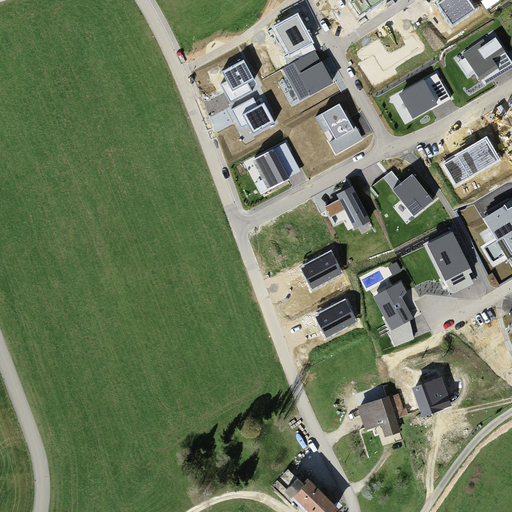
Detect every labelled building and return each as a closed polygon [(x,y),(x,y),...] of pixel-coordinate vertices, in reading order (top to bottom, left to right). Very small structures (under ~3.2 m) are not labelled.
[(383,0),(353,0),(350,2),(359,16),(383,0)] [(473,10),(466,0),(444,0),(439,4),(453,23),(473,10)] [(310,42),(297,16),(275,27),(289,53),(310,42)] [(483,40),(463,54),(484,85),(511,65),(511,63),(495,38),(486,45),(483,40)] [(332,82),(315,51),(283,69),(300,100),(332,82)] [(253,79),(243,61),(223,72),(228,81),(222,85),(231,101),(250,90),(246,83),(253,79)] [(423,81),(399,94),(413,117),(436,104),(423,81)] [(252,100),(233,110),(241,126),(248,123),(253,132),(273,122),(263,104),(257,108),(252,100)] [(352,129),(338,105),(322,114),(336,138),(352,129)] [(498,159),(486,139),(445,163),(456,183),(498,159)] [(286,144),(273,150),(287,178),(300,171),(286,144)] [(273,150),(253,161),(268,188),(287,178),(273,150)] [(432,200),(412,175),(393,190),(413,215),(432,200)] [(370,221),(352,187),(337,194),(340,200),(325,207),(330,216),(345,209),(355,228),(370,221)] [(504,207),(484,218),(511,264),(511,207),(507,211),(504,207)] [(469,267),(452,233),(429,245),(446,279),(469,267)] [(341,273),(331,253),(302,268),(312,287),(341,273)] [(406,292),(400,282),(374,297),(392,329),(412,318),(399,295),(406,292)] [(355,321),(345,302),(316,317),(327,336),(355,321)] [(439,381),(413,391),(424,420),(451,409),(439,381)] [(388,400),(359,411),(367,432),(396,422),(388,400)] [(193,449),(177,455),(195,501),(220,491),(253,485),(249,471),(220,458),(193,449)] [(295,501),(304,491),(297,484),(288,493),(295,501)] [(304,491),(295,501),(307,511),(337,511),(310,486),(304,491)]
